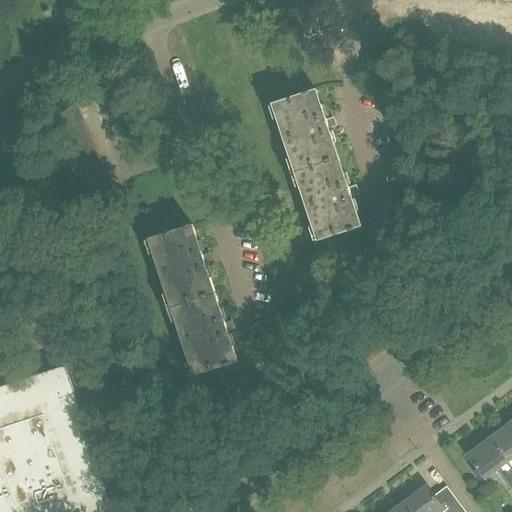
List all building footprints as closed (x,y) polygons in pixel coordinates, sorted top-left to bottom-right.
[(54,116),(77,105),(69,87),(46,98),(54,116)] [(272,104),(281,132),(295,173),(340,159),(317,89),(272,104)] [(54,116),(59,127),(82,116),(77,105),(54,116)] [(59,127),(64,138),(88,127),(82,116),(59,127)] [(69,149),(93,139),(88,127),(64,138),(69,149)] [(69,149),(74,161),(98,150),(93,139),(69,149)] [(98,150),(74,161),(79,172),(103,162),(98,150)] [(362,226),(340,159),(295,173),(317,240),(362,226)] [(79,172),(85,183),(108,173),(103,162),(79,172)] [(90,195),(114,184),(108,173),(85,183),(90,195)] [(216,293),(192,224),(148,239),(172,308),(216,293)] [(239,361),(216,293),(172,308),(195,376),(239,361)] [(114,511),(64,369),(5,387),(0,371),(0,319),(3,318),(0,306),(0,511),(114,511)] [(511,421),(492,437),(509,461),(511,459),(511,421)] [(486,479),(498,469),(511,488),(511,464),(509,461),(492,437),(468,455),(486,479)] [(410,511),(467,511),(448,486),(435,495),(427,485),(404,503),(410,511)] [(410,511),(404,503),(391,511),(410,511)]
